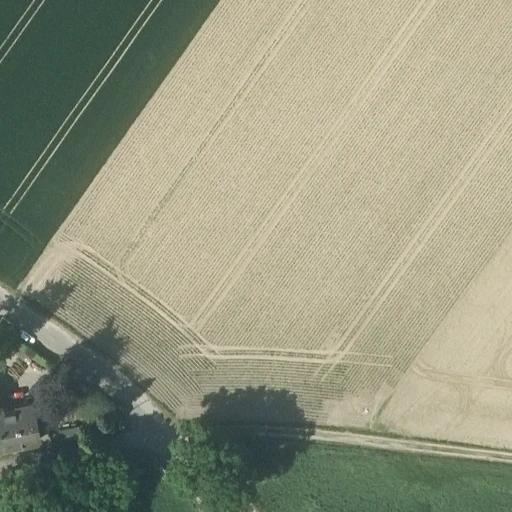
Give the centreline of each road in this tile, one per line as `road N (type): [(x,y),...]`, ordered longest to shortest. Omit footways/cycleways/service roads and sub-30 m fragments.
road 1 (track): [(159,433),(296,435),(511,459)]
road 2 (residential): [(159,433),(79,360),(0,304)]
road 3 (unclassified): [(159,433),(0,466)]
